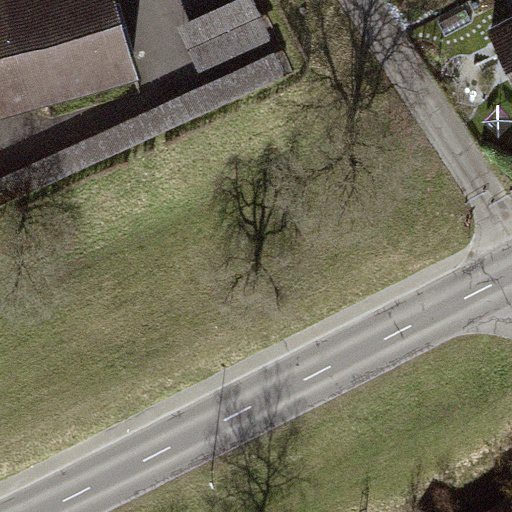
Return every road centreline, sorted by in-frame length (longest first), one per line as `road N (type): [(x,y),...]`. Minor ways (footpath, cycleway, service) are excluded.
road 1 (secondary): [(39,511),(511,276)]
road 2 (residential): [(511,239),(441,110),(364,0)]
